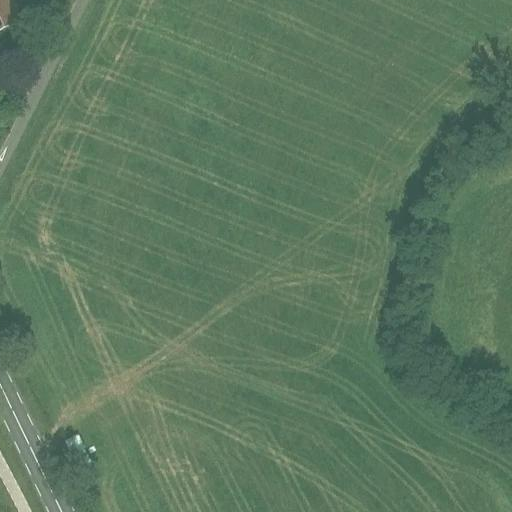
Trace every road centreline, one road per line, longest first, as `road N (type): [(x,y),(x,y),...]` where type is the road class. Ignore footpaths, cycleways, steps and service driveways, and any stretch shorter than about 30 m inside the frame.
road 1 (unclassified): [(0,163),(82,0)]
road 2 (secondary): [(62,511),(0,382)]
